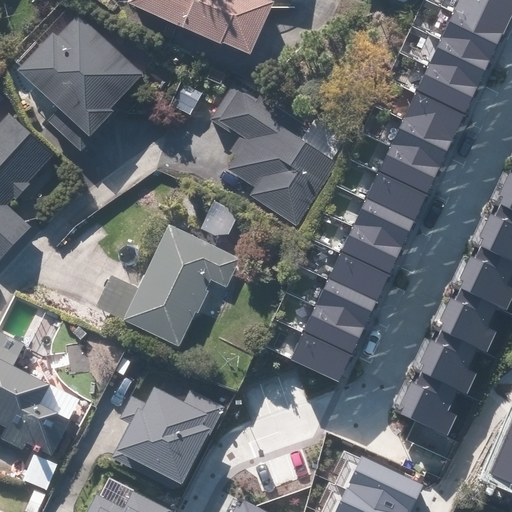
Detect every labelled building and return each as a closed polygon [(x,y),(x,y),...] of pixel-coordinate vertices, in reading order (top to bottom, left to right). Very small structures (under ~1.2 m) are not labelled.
[(126,0),(124,7),(248,60),(274,0),(126,0)] [(502,33),(511,11),(511,4),(501,0),(456,0),(452,10),(502,33)] [(490,59),(502,33),(452,10),(440,36),(490,59)] [(47,123),(82,155),(116,117),(111,112),(142,78),(70,11),(14,72),(57,112),(47,123)] [(477,86),(490,59),(440,36),(428,63),(477,86)] [(465,112),(477,86),(428,63),(415,89),(465,112)] [(308,128),(232,85),(211,121),(245,140),(227,173),(255,189),(249,200),(299,228),(335,165),(299,144),(308,128)] [(452,139),(465,112),(415,89),(403,116),(452,139)] [(0,122),(0,259),(30,228),(7,207),(54,157),(8,114),(0,122)] [(440,165),(452,139),(403,116),(390,142),(440,165)] [(427,192),(440,165),(390,142),(378,169),(427,192)] [(511,208),(511,165),(496,201),(511,208)] [(415,218),(427,192),(378,169),(365,195),(415,218)] [(402,245),(415,218),(365,195),(353,222),(402,245)] [(511,259),(511,208),(496,201),(476,243),(511,259)] [(209,207),(197,231),(223,244),(235,221),(209,207)] [(390,272),(402,245),(353,222),(340,248),(390,272)] [(110,276),(94,310),(178,350),(209,284),(225,292),(241,259),(170,226),(139,290),(110,276)] [(505,308),(511,292),(511,259),(476,243),(456,285),(505,308)] [(378,298),(390,272),(340,248),(328,275),(378,298)] [(365,325),(378,298),(328,275),(316,302),(365,325)] [(485,350),(505,308),(456,285),(436,327),(485,350)] [(353,351),(365,325),(316,302),(303,328),(353,351)] [(465,392),(485,350),(436,327),(417,370),(465,392)] [(340,378),(353,351),(303,328),(291,355),(340,378)] [(24,347),(0,334),(0,441),(20,452),(23,446),(49,460),(70,421),(41,406),(51,388),(13,368),(24,347)] [(445,434),(465,392),(417,370),(397,412),(445,434)] [(128,397),(117,419),(129,425),(113,454),(180,490),(223,408),(192,392),(184,406),(153,390),(145,405),(128,397)] [(511,422),(490,479),(511,487),(511,422)] [(328,511),(411,511),(428,478),(360,446),(328,511)] [(96,496),(88,511),(172,511),(173,511),(114,483),(105,501),(96,496)] [(232,511),(278,511),(241,493),(232,511)]
